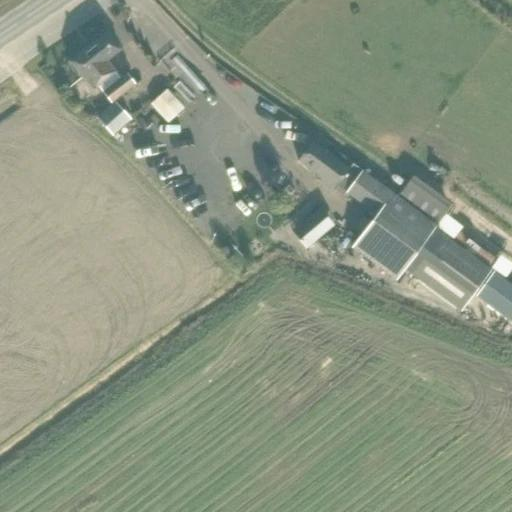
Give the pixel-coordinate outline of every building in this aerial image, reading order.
[(119,79),(114,72),(106,61),(120,50),(106,32),(68,61),(82,80),(84,79),(92,89),(97,86),(102,93),(110,103),(134,84),(126,74),(119,79)] [(168,82),(151,99),(170,117),(187,100),(168,82)] [(96,118),(112,136),(130,120),(114,102),(96,118)] [(491,272),(434,230),(436,227),(352,164),(349,168),(312,142),(298,162),(321,178),(319,181),(334,191),(336,187),(374,214),(351,248),(396,281),(404,270),(461,312),(491,272)] [(448,208),(409,179),(399,194),(438,223),(448,208)] [(319,208),(300,224),(311,236),(329,221),(319,208)] [(458,233),(452,241),(491,270),(497,262),(458,233)] [(511,287),(492,273),(475,296),(511,323),(511,321),(511,287)]
